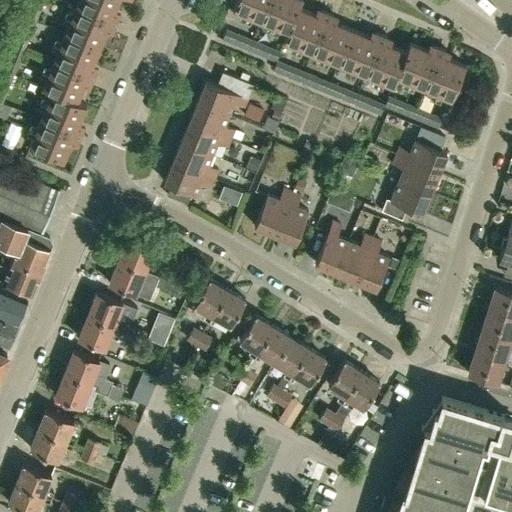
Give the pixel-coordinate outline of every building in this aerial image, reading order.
[(36,19),(44,0),(31,0),(25,15),(36,19)] [(115,8),(118,0),(78,0),(77,5),(116,21),(120,11),(115,8)] [(259,20),(267,0),(234,0),(231,8),(259,20)] [(267,0),(259,20),(287,31),(288,32),(298,7),(299,7),(301,0),(267,0)] [(116,21),(77,5),(66,32),(100,46),(107,29),(112,31),(116,21)] [(315,13),(314,13),(299,7),(298,7),(288,32),(287,31),(283,40),(311,52),(327,12),(317,8),(315,13)] [(327,12),(311,52),(341,64),(355,30),(335,22),(337,16),(327,12)] [(25,47),(36,19),(25,15),(14,43),(25,47)] [(248,49),(252,38),(226,27),(221,38),(248,49)] [(369,36),(368,36),(355,30),(341,64),(365,74),(381,35),(371,30),(369,36)] [(93,63),(93,62),(100,46),(66,32),(54,59),(94,76),(98,65),(93,63)] [(381,35),(365,74),(394,86),(398,76),(397,75),(407,51),(406,51),(389,44),(392,39),(381,35)] [(252,38),(248,49),(275,60),(273,69),(277,58),(280,49),(252,38)] [(397,75),(398,76),(423,86),(439,47),(429,42),(426,48),(410,42),(406,51),(407,51),(397,75)] [(25,47),(14,43),(3,70),(14,75),(25,47)] [(439,47),(423,86),(451,98),(465,64),(447,56),(449,51),(439,47)] [(299,80),(303,69),(277,58),(273,69),(299,80)] [(77,101),(77,100),(84,83),(90,85),(94,76),(54,59),(42,87),(53,92),(53,91),(77,101)] [(330,93),(334,82),(303,69),(299,80),(330,93)] [(0,98),(3,100),(14,75),(3,70),(0,76),(0,98)] [(223,71),(218,84),(207,80),(198,100),(228,113),(233,102),(244,107),(248,97),(247,97),(252,84),(223,71)] [(334,82),(330,93),(353,103),(358,92),(334,82)] [(79,121),(80,121),(87,104),(77,100),(77,101),(53,91),(53,92),(42,117),(81,134),(85,123),(79,121)] [(380,113),(384,103),(358,92),(353,103),(380,113)] [(388,94),(384,103),(380,113),(384,105),(410,116),(415,105),(388,94)] [(228,113),(198,100),(189,120),(231,138),(235,128),(224,123),(228,113)] [(415,105),(410,116),(438,127),(442,117),(415,105)] [(81,134),(42,117),(30,144),(64,158),(71,141),(76,144),(81,134)] [(231,138),(189,120),(181,140),(212,153),(217,141),(228,146),(231,138)] [(421,126),(416,139),(441,149),(446,137),(421,126)] [(396,154),(439,172),(447,152),(441,149),(416,139),(411,151),(400,146),(396,154)] [(212,153),(181,140),(172,160),(214,178),(218,168),(208,163),(212,153)] [(430,192),(439,172),(396,154),(393,163),(404,168),(399,179),(430,192)] [(172,160),(164,180),(195,193),(200,181),(211,185),(214,178),(172,160)] [(0,241),(16,248),(13,257),(42,268),(51,248),(53,242),(51,242),(50,238),(50,237),(42,233),(61,189),(48,184),(0,163),(0,216),(1,217),(0,219),(0,241)] [(407,206),(412,208),(422,212),(430,192),(399,179),(391,199),(386,197),(381,209),(402,218),(407,206)] [(241,190),(223,184),(219,197),(237,203),(241,190)] [(254,224),(275,232),(292,189),(283,185),(279,196),(267,192),(254,224)] [(292,189),(275,232),(296,241),(309,209),(297,204),(301,193),(292,189)] [(331,189),(327,200),(337,204),(341,193),(331,189)] [(315,261),(336,269),(348,239),(336,234),(341,222),(333,218),(315,261)] [(511,220),(509,231),(500,257),(511,261),(511,220)] [(336,269),(356,278),(373,235),(364,232),(360,243),(348,239),(336,269)] [(118,258),(143,269),(153,246),(128,235),(118,258)] [(373,235),(356,278),(376,286),(389,255),(377,250),(382,239),(373,235)] [(177,259),(166,252),(159,263),(171,270),(177,259)] [(33,291),(42,268),(13,257),(9,267),(0,263),(0,278),(1,279),(2,278),(33,291)] [(143,269),(118,258),(109,281),(134,292),(143,269)] [(163,276),(151,271),(147,282),(159,287),(163,276)] [(207,320),(226,287),(208,276),(193,302),(207,311),(203,318),(207,320)] [(0,311),(21,320),(26,307),(22,306),(26,296),(0,284),(0,311)] [(511,313),(511,289),(495,284),(488,306),(511,313)] [(226,287),(207,320),(213,324),(217,316),(230,323),(245,297),(226,287)] [(88,314),(113,324),(123,301),(98,291),(88,314)] [(481,328),(510,337),(511,330),(511,313),(488,306),(481,328)] [(158,310),(155,320),(171,326),(175,317),(158,310)] [(21,320),(0,311),(0,338),(8,341),(12,332),(15,333),(21,320)] [(247,353),(252,356),(272,324),(254,312),(238,337),(252,345),(247,353)] [(119,332),(121,327),(113,324),(88,314),(79,337),(104,347),(109,335),(116,339),(119,332)] [(119,332),(131,337),(135,327),(123,323),(121,327),(119,332)] [(252,356),(257,359),(262,352),(274,359),(289,334),(272,324),(252,356)] [(194,343),(202,330),(193,325),(186,337),(194,343)] [(146,332),(135,327),(131,337),(143,341),(146,332)] [(510,337),(481,328),(475,350),(503,359),(510,337)] [(202,330),(194,343),(204,349),(212,336),(202,330)] [(266,393),(274,399),(282,387),(287,377),(307,345),(289,334),(274,359),(287,367),(277,384),(273,381),(266,393)] [(325,357),(307,345),(287,377),(293,380),(297,373),(310,381),(325,357)] [(107,395),(111,385),(112,382),(103,378),(109,363),(74,349),(65,372),(89,382),(97,385),(96,390),(107,395)] [(503,359),(475,350),(468,372),(496,381),(503,359)] [(318,417),(327,423),(361,369),(343,358),(327,383),(340,391),(336,399),(340,402),(335,411),(326,405),(318,417)] [(231,372),(239,377),(246,365),(238,360),(231,372)] [(246,365),(239,377),(240,378),(249,383),(256,371),(246,365)] [(350,407),(346,404),(350,397),(363,405),(379,380),(361,369),(327,423),(337,429),(350,407)] [(89,382),(65,372),(56,395),(80,405),(89,382)] [(145,404),(151,390),(135,383),(130,397),(145,404)] [(123,390),(111,385),(107,395),(119,399),(123,390)] [(282,387),(274,399),(284,405),(291,393),(282,387)] [(511,511),(511,416),(501,414),(442,396),(441,398),(421,427),(426,430),(410,452),(400,469),(392,487),(385,511),(511,511)] [(37,428),(73,443),(75,437),(66,433),(72,419),(45,408),(37,428)] [(73,443),(37,428),(29,447),(57,459),(63,444),(71,447),(73,443)] [(88,436),(83,447),(96,453),(101,442),(88,436)] [(96,453),(83,447),(79,456),(93,461),(96,453)] [(16,482),(51,495),(53,490),(45,487),(51,472),(24,462),(16,482)] [(51,495),(16,482),(8,501),(35,511),(41,498),(49,501),(51,495)] [(62,499),(84,508),(87,500),(78,497),(79,496),(66,490),(62,499)] [(83,510),(84,508),(62,499),(57,510),(61,511),(72,511),(74,506),(83,510)]
